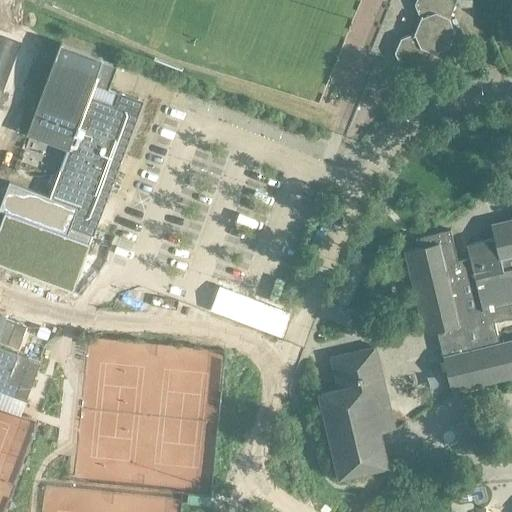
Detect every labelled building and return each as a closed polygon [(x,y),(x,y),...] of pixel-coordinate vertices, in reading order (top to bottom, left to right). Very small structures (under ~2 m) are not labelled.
[(416,0),(415,3),(420,16),(414,32),(400,37),(395,51),(401,65),(414,71),(429,65),(435,52),(449,47),(454,33),(449,19),(456,0),(416,0)] [(73,31),(34,125),(76,141),(57,187),(87,199),(81,219),(101,227),(156,87),(132,76),(131,79),(125,77),(133,55),(73,31)] [(81,219),(87,199),(55,186),(17,170),(4,200),(10,202),(0,226),(0,249),(79,282),(101,227),(81,219)] [(477,351),(485,385),(511,378),(511,219),(492,224),(496,239),(468,245),(471,258),(459,261),(461,269),(468,267),(472,281),(475,280),(483,311),(503,307),(505,314),(507,313),(508,320),(511,319),(511,343),(499,346),(497,339),(484,342),(486,349),(477,351)] [(484,342),(497,339),(494,324),(508,320),(507,313),(505,314),(503,307),(483,311),(475,280),(472,281),(468,267),(461,269),(459,261),(452,230),(421,237),(423,246),(406,250),(426,335),(438,332),(448,373),(452,392),(485,385),(477,351),(486,349),(484,342)] [(287,312),(221,287),(213,309),(279,334),(287,312)] [(0,391),(26,401),(40,362),(18,353),(18,354),(0,347),(0,391)] [(319,395),(339,478),(388,466),(380,432),(395,429),(376,348),(331,358),(338,390),(319,395)] [(438,473),(435,481),(448,487),(451,478),(438,473)]
